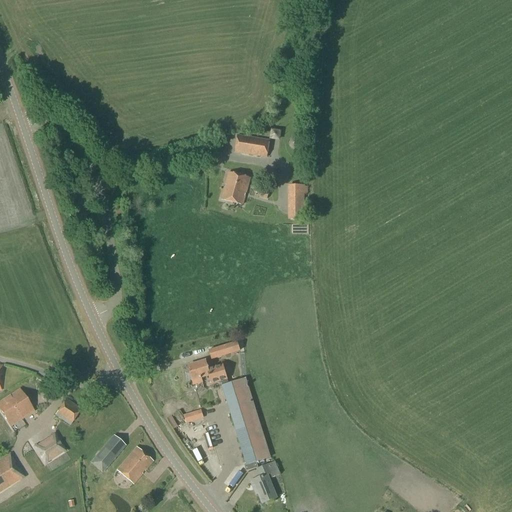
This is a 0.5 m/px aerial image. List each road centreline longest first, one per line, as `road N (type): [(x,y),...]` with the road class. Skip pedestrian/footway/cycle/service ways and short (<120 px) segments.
road 1 (unclassified): [(94,322),(117,293),(90,154),(51,127),(22,128)]
road 2 (secondary): [(94,322),(22,128)]
road 3 (secondary): [(211,511),(117,374)]
road 4 (unclassified): [(117,374),(72,382),(0,360)]
